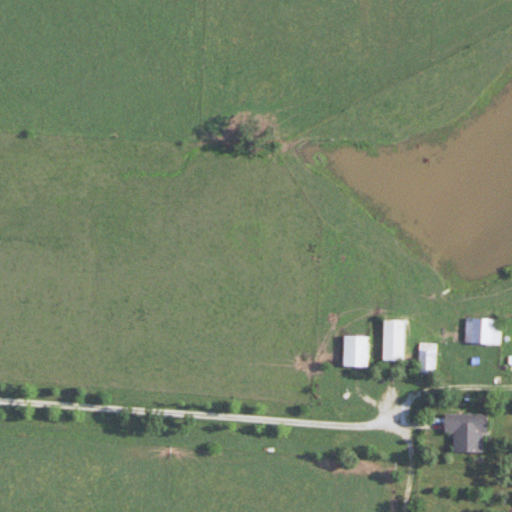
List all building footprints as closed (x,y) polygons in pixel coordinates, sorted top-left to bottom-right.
[(467,344),(502,344),(502,319),(467,319),(467,344)] [(405,361),(405,320),(384,320),(384,361),(405,361)] [(369,367),(369,336),(343,336),(343,367),(369,367)] [(438,373),(438,342),(420,342),(420,373),(438,373)] [(454,433),(454,453),(483,453),(483,432),(491,432),(491,414),(444,413),(444,433),(454,433)]
